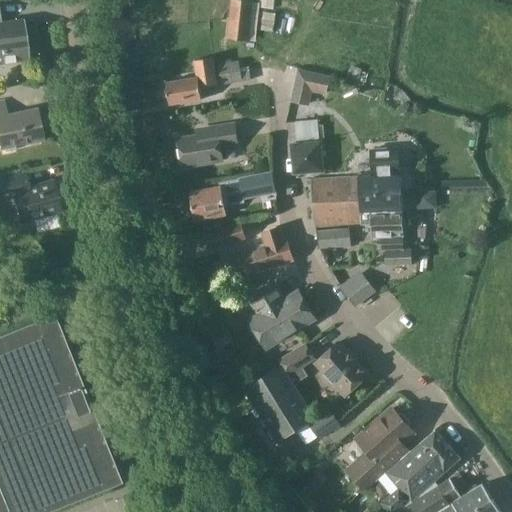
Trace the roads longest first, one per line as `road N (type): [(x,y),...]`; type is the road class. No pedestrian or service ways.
road 1 (residential): [(237,511),(170,377),(117,218),(93,130),(73,0)]
road 2 (residential): [(511,499),(447,414),(352,323),(313,266),(287,208),(275,76)]
